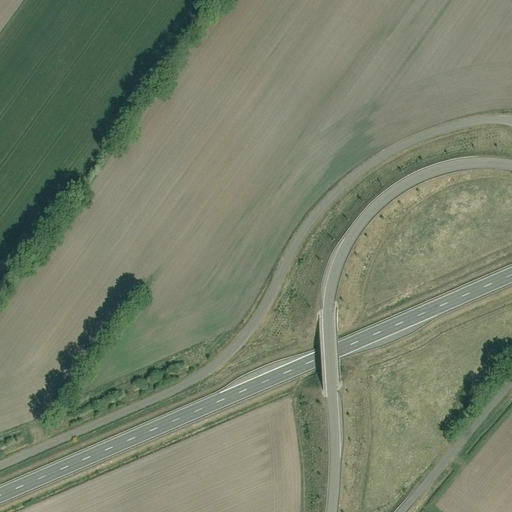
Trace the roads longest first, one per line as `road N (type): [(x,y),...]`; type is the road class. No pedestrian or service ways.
road 1 (residential): [(0,465),(208,370),(257,320),(317,213),(391,151),(465,124),(511,121)]
road 2 (primary): [(0,494),(511,275)]
road 3 (unclassified): [(331,314),(352,244),(388,201),(441,171),(511,166)]
road 4 (unclassified): [(331,314),(333,511)]
road 5 (unclassified): [(403,511),(511,381)]
